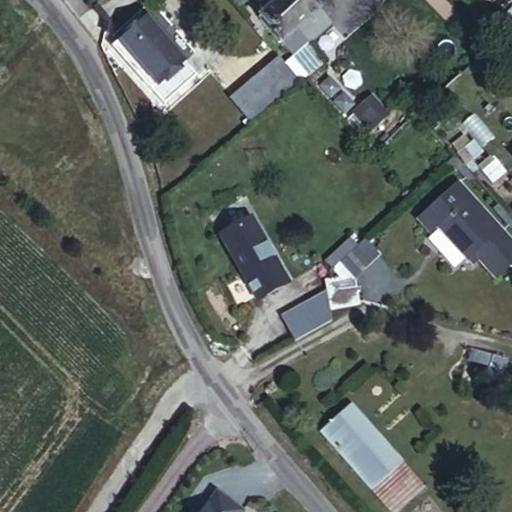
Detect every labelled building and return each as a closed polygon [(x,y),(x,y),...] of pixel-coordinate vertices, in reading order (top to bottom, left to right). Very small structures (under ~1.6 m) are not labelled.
[(325,2),(323,0),(275,0),(255,17),(291,59),(314,40),(313,38),(327,26),(329,12),(325,2)] [(172,45),(138,3),(111,26),(145,68),(172,45)] [(145,68),(111,26),(104,34),(138,75),(145,68)] [(153,93),(186,62),(172,45),(145,68),(138,75),(153,93)] [(305,48),(283,66),(297,83),(319,64),(305,48)] [(296,82),(276,58),(257,74),(277,98),(296,82)] [(326,82),(315,91),(326,103),(337,94),(326,82)] [(339,97),(329,106),(340,118),(350,109),(339,97)] [(370,102),(342,125),(358,145),(367,137),(355,124),(374,107),(370,102)] [(374,107),(355,124),(367,137),(386,121),(374,107)] [(511,252),(511,240),(453,176),(413,213),(426,227),(433,221),(463,253),(470,247),(475,253),(491,271),(511,252)] [(284,278),(247,214),(217,232),(255,296),(284,278)] [(354,250),(347,242),(322,264),(329,272),(347,256),(354,250)] [(374,258),(361,243),(354,250),(347,256),(360,270),(374,258)] [(468,259),(475,253),(470,247),(463,253),(468,259)] [(318,317),(315,285),(275,312),(290,335),(318,317)] [(467,378),(503,383),(507,355),(471,350),(467,378)] [(370,463),(348,435),(361,423),(353,412),(320,438),(376,511),(400,511),(419,496),(385,451),(370,463)] [(385,451),(361,423),(348,435),(370,463),(385,451)] [(236,511),(238,509),(212,490),(196,511),(236,511)]
